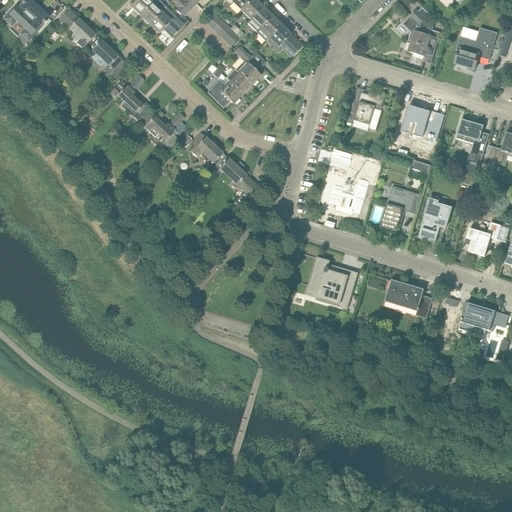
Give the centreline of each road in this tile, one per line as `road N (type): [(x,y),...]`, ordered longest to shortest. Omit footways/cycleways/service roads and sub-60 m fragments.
road 1 (residential): [(511,292),(293,223),(288,204),(301,152)]
road 2 (residential): [(301,152),(236,135),(91,0)]
road 3 (residential): [(511,114),(332,52)]
